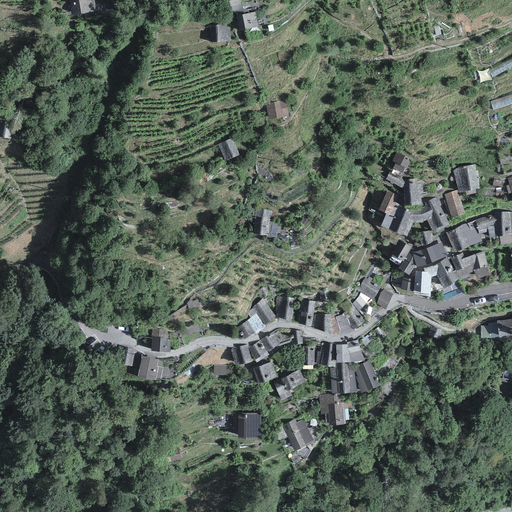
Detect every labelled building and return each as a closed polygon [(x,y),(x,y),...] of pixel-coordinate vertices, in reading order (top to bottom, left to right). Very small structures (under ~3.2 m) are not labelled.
[(93,0),(69,0),(71,14),(95,10),(93,0)] [(256,11),(235,15),(238,30),(259,26),(256,11)] [(230,24),(210,24),(211,42),(230,41),(230,24)] [(266,103),(268,119),(289,116),(287,102),(281,103),(281,101),(266,103)] [(0,123),(0,136),(10,138),(13,123),(1,121),(0,123)] [(218,143),(225,160),(239,153),(232,137),(218,143)] [(411,159),(397,151),(392,159),(396,161),(393,166),(402,171),(405,166),(406,167),(411,159)] [(475,163),(462,164),(453,170),(459,189),(479,186),(475,163)] [(403,180),(389,172),(386,178),(402,186),(403,185),(405,181),(403,180)] [(405,181),(403,185),(404,203),(420,203),(420,196),(423,196),(422,182),(416,182),(415,179),(403,180),(405,181)] [(387,212),(382,223),(406,235),(413,221),(427,218),(434,231),(451,222),(436,195),(423,202),(425,205),(421,207),(410,209),(396,202),(399,194),(387,188),(378,208),(387,212)] [(457,190),(445,194),(447,199),(444,200),(449,215),(451,215),(451,216),(465,211),(457,190)] [(255,209),(252,232),(278,236),(279,226),(270,221),(271,211),(255,209)] [(511,212),(496,214),(497,234),(511,232),(511,212)] [(466,222),(446,232),(456,250),(481,239),(479,232),(488,229),(489,236),(497,234),(496,214),(466,222)] [(418,232),(422,244),(432,241),(428,229),(418,232)] [(400,240),(389,257),(409,271),(416,262),(412,252),(416,251),(400,240)] [(416,251),(412,252),(416,262),(417,266),(447,256),(442,241),(416,251)] [(483,251),(464,256),(462,252),(447,257),(424,268),(423,270),(416,270),(414,289),(430,293),(430,277),(436,274),(444,286),(458,276),(476,269),(478,277),(490,272),(483,251)] [(414,278),(402,276),(400,287),(412,289),(414,278)] [(365,277),(358,290),(374,297),(380,284),(365,277)] [(257,290),(261,298),(269,294),(265,286),(257,290)] [(319,290),(321,298),(330,296),(327,288),(319,290)] [(376,303),(385,307),(392,293),(384,289),(376,303)] [(359,295),(352,303),(358,309),(366,301),(359,295)] [(294,299),(277,297),(276,311),(278,318),(291,319),(294,299)] [(199,304),(197,299),(192,301),(190,298),(186,303),(188,308),(199,304)] [(315,301),(301,298),(296,320),(310,323),(315,301)] [(249,317),(237,327),(245,337),(254,329),(255,331),(275,314),(262,299),(245,313),(249,317)] [(353,305),(343,313),(354,327),(364,319),(353,305)] [(313,315),(311,326),(324,329),(331,332),(340,332),(336,315),(324,312),(313,315)] [(511,317),(498,320),(500,334),(511,332),(511,317)] [(153,328),(151,349),(169,351),(171,338),(168,338),(169,330),(153,328)] [(292,330),(292,341),(302,341),(302,330),(292,330)] [(272,331),(249,348),(256,359),(280,342),(272,331)] [(336,344),(336,359),(349,359),(363,356),(358,339),(347,342),(347,343),(336,344)] [(316,350),(316,361),(335,364),(335,344),(322,342),(320,351),(316,350)] [(247,345),(231,349),(236,364),(252,360),(247,345)] [(315,345),(301,345),(300,362),(315,362),(315,345)] [(118,361),(132,364),(136,350),(121,346),(118,361)] [(158,358),(141,354),(137,372),(161,378),(163,366),(156,365),(158,358)] [(271,360),(253,367),(259,381),(276,373),(271,360)] [(334,368),(330,368),(332,390),(355,389),(354,363),(349,363),(349,360),(336,360),(336,365),(334,366),(334,368)] [(369,360),(354,366),(358,375),(356,376),(359,382),(357,383),(361,391),(380,383),(369,360)] [(214,365),(213,374),(228,374),(229,365),(214,365)] [(299,367),(273,380),(282,397),(292,392),(289,387),(304,379),(299,367)] [(340,395),(320,397),(321,412),(324,412),(325,422),(345,421),(344,406),(352,406),(351,397),(340,398),(340,395)] [(260,412),(238,412),(238,435),(260,435),(260,412)] [(303,418),(296,422),(295,419),(273,430),(279,440),(288,435),(295,448),(314,438),(303,418)] [(166,460),(182,456),(179,448),(164,452),(166,460)]
